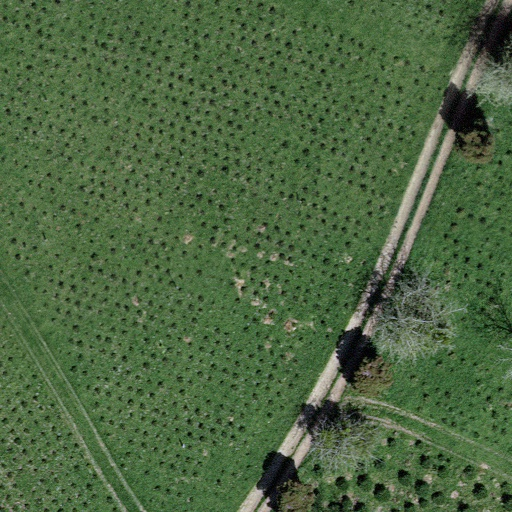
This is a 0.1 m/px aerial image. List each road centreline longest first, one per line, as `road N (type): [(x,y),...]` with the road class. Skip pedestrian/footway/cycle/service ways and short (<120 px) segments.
road 1 (track): [(495,0),(364,329),(260,511)]
road 2 (track): [(331,395),(511,467)]
